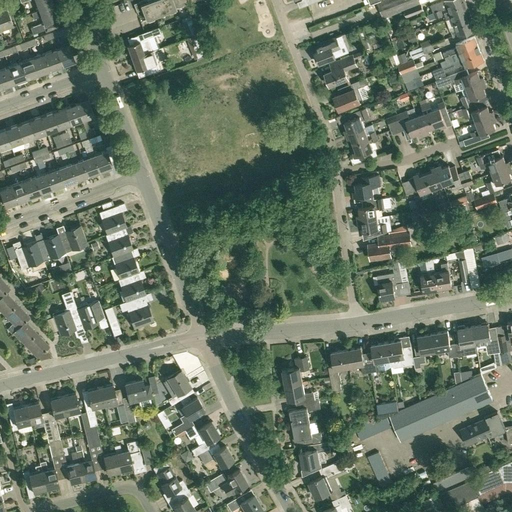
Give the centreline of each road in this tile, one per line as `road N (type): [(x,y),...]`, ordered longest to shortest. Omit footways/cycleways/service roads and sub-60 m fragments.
road 1 (tertiary): [(0,382),(202,335)]
road 2 (residential): [(290,511),(202,335)]
road 3 (residential): [(333,173),(275,0)]
road 4 (residential): [(202,335),(141,174)]
road 5 (tertiary): [(356,323),(511,294)]
road 6 (tertiary): [(202,335),(356,323)]
road 7 (residential): [(356,323),(333,173)]
road 8 (residential): [(0,224),(141,174)]
road 9 (residential): [(150,511),(139,493),(122,487),(30,511)]
road 10 (residential): [(453,145),(333,173)]
